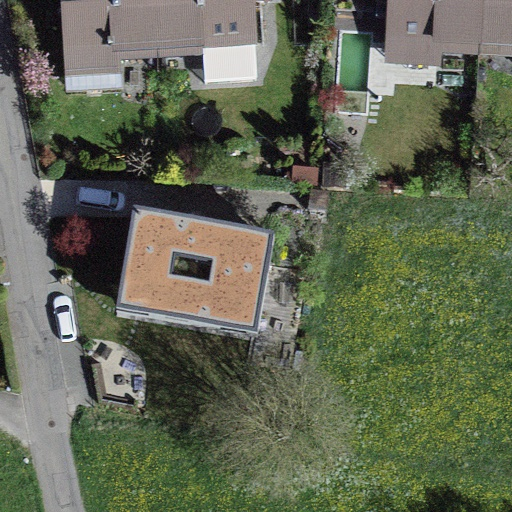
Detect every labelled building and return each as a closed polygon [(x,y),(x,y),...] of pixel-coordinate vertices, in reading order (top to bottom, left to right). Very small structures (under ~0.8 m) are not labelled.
[(118,54),(158,51),(154,0),(64,0),(69,57),(71,57),(73,90),(120,87),(118,54)] [(154,0),(158,51),(253,45),(250,2),(265,1),(264,0),(154,0)] [(363,0),(319,0),(319,8),(363,11),(363,0)] [(480,48),(482,0),(391,0),(390,44),(480,48)] [(511,0),(482,0),(480,48),(511,49),(511,0)] [(257,329),(271,243),(175,227),(175,225),(135,218),(120,306),(257,329)]
